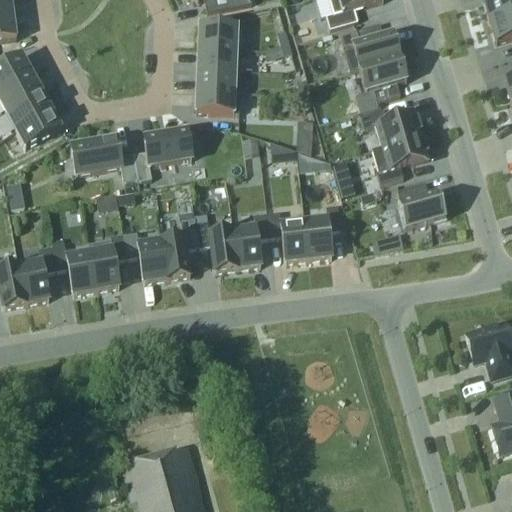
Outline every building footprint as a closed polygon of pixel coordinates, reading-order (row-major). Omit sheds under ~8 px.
[(327,0),(332,18),(325,21),(330,35),(358,26),(354,14),(383,6),(381,0),(327,0)] [(511,0),(490,0),(482,3),(489,25),(511,18),(511,0)] [(11,3),(0,4),(0,25),(13,23),(11,3)] [(511,18),(489,25),(495,48),(511,43),(511,18)] [(13,23),(0,25),(0,45),(16,44),(13,23)] [(356,35),(339,40),(342,52),(349,77),(359,74),(358,74),(399,62),(392,38),(383,41),(379,28),(356,35)] [(199,30),(198,52),(239,53),(239,55),(246,55),(247,32),(199,30)] [(284,36),(276,38),(280,50),(288,48),(285,36),(284,36)] [(288,48),(280,50),(283,62),(291,59),(292,59),(288,48)] [(198,52),(197,74),(238,75),(239,55),(239,53),(198,52)] [(20,60),(0,70),(0,95),(30,79),(20,60)] [(399,62),(358,74),(359,74),(365,97),(373,95),(377,107),(400,101),(396,88),(406,86),(399,62)] [(197,74),(196,96),(237,97),(238,75),(197,74)] [(30,79),(0,95),(0,106),(5,116),(41,97),(30,79)] [(305,85),(296,88),(300,99),(308,97),(305,85)] [(196,96),(195,118),(236,119),(237,97),(196,96)] [(41,97),(5,116),(15,135),(51,116),(41,97)] [(308,97),(300,99),(303,111),(311,109),(308,97)] [(383,114),(359,121),(363,135),(375,131),(381,151),(381,152),(422,141),(415,118),(386,126),(383,114)] [(51,116),(15,135),(26,153),(61,134),(51,116)] [(298,126),(298,138),(313,139),(313,127),(298,126)] [(145,157),(133,159),(138,184),(138,187),(151,184),(149,171),(192,164),(187,137),(143,144),(145,157)] [(381,151),(371,154),(378,176),(376,177),(380,191),(403,184),(400,172),(428,163),(422,141),(381,152),(381,151)] [(258,143),(243,145),(245,163),(260,161),(258,143)] [(117,145),(70,153),(75,180),(121,172),(123,187),(138,184),(133,159),(120,162),(117,145)] [(296,156),(283,151),(285,167),(297,165),(296,156)] [(425,188),(397,196),(400,208),(397,209),(405,235),(445,223),(438,197),(428,200),(425,188)] [(22,199),(9,201),(12,215),(25,212),(22,199)] [(327,224),(304,227),(308,265),(332,263),(329,236),(340,235),(337,211),(326,212),(327,224)] [(279,218),(266,219),(269,243),(281,242),(284,268),(308,265),(304,227),(281,229),(279,218)] [(233,235),(232,236),(237,274),(261,271),(257,245),(269,243),(266,219),(254,221),(255,233),(233,235)] [(207,227),(194,229),(198,253),(210,251),(214,277),(237,274),(232,236),(233,235),(232,231),(208,234),(207,227)] [(166,246),(161,246),(166,284),(190,281),(186,255),(198,253),(194,229),(182,231),(184,243),(175,244),(166,246)] [(135,238),(123,240),(127,264),(139,262),(143,288),(166,284),(161,246),(152,248),(137,250),(135,238)] [(112,254),(89,258),(96,296),(119,292),(115,266),(127,264),(123,240),(110,242),(112,254)] [(402,245),(390,248),(391,255),(404,252),(402,245)] [(64,250),(51,253),(56,276),(68,274),(72,300),(96,296),(89,258),(66,262),(64,250)] [(19,271),(18,271),(26,309),(49,304),(44,279),(56,276),(51,253),(37,255),(40,267),(19,271)] [(0,302),(2,314),(26,309),(18,271),(19,271),(18,266),(0,269),(0,302)] [(488,364),(490,372),(488,372),(491,385),(511,379),(511,367),(509,358),(511,357),(511,351),(505,328),(465,340),(473,368),(488,364)] [(503,426),(491,430),(499,459),(511,455),(511,399),(494,404),(499,420),(501,419),(503,426)] [(203,511),(188,454),(121,473),(131,511),(203,511)]
